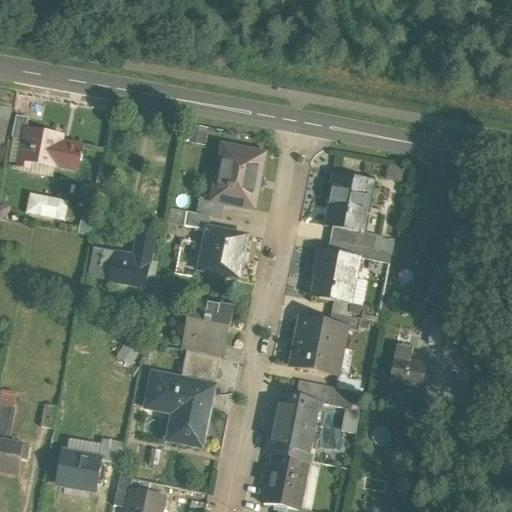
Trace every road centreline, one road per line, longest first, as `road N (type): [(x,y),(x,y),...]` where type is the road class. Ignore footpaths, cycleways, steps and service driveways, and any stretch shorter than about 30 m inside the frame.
road 1 (residential): [(300,118),(223,511)]
road 2 (tertiary): [(300,118),(0,64)]
road 3 (tertiary): [(511,159),(300,118)]
